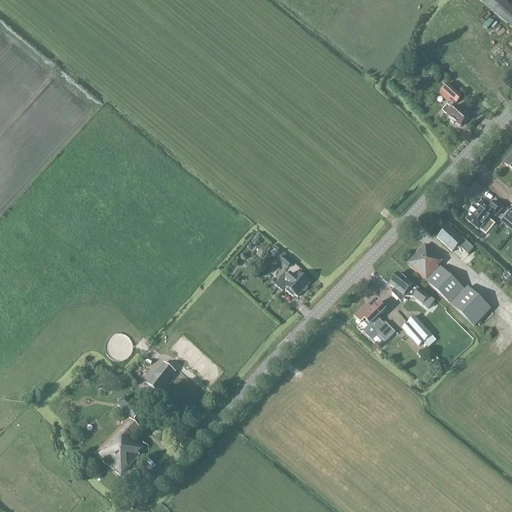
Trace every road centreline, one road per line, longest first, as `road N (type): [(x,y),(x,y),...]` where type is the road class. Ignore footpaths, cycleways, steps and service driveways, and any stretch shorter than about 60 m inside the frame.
road 1 (tertiary): [(287,343),(511,111)]
road 2 (tertiary): [(287,343),(127,511)]
